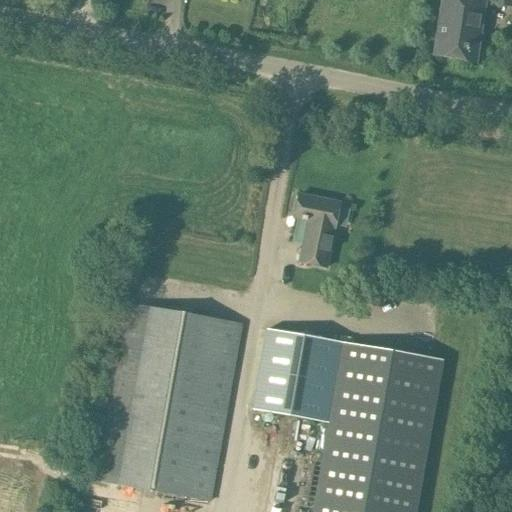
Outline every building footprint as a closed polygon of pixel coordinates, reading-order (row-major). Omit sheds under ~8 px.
[(483,2),(468,0),(441,0),(434,58),(475,63),(483,2)] [(511,0),(497,0),(496,7),(511,9),(511,0)] [(339,203),(298,195),(293,219),(307,222),(299,262),(326,268),(339,203)] [(242,325),(116,302),(84,480),(210,503),(242,325)] [(311,511),(415,511),(443,360),(266,330),(252,411),(327,425),(311,511)]
